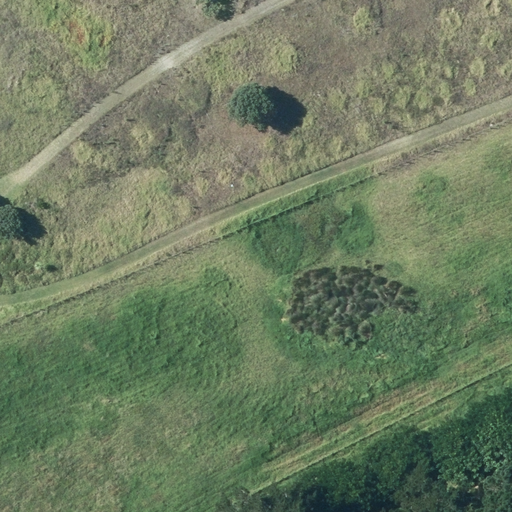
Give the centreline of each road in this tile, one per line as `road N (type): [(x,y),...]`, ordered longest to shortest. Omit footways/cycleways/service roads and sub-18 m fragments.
road 1 (track): [(0,299),(69,284),(249,200),(511,99)]
road 2 (track): [(287,0),(146,74),(0,193)]
